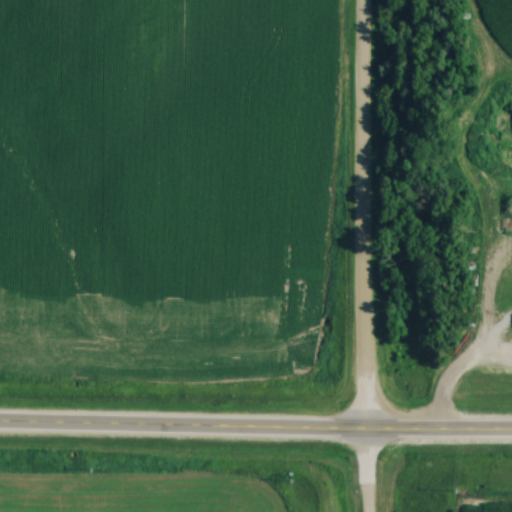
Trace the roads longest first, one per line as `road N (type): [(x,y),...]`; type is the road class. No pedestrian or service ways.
road 1 (secondary): [(0,429),(511,437)]
road 2 (residential): [(362,511),(359,0)]
